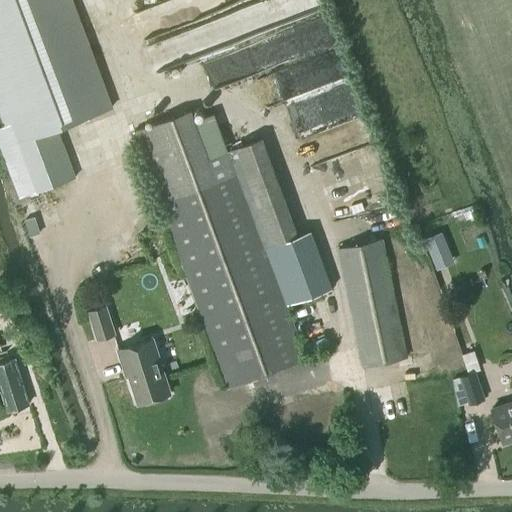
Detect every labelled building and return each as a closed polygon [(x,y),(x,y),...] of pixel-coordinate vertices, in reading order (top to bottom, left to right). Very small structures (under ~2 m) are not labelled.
[(0,0),(0,111),(6,128),(0,129),(0,148),(19,199),(75,178),(57,129),(112,109),(71,0),(0,0)] [(145,36),(156,70),(323,17),(317,0),(230,0),(234,8),(145,36)] [(338,52),(257,77),(266,104),(346,79),(338,52)] [(278,289),(263,247),(228,152),(208,160),(190,112),(134,133),(228,388),(305,360),(285,306),(278,289)] [(361,118),(302,136),(310,161),(369,143),(361,118)] [(285,306),(330,289),(332,288),(311,230),(263,247),(278,289),(285,306)] [(442,232),(425,239),(431,254),(448,247),(442,232)] [(339,249),(347,289),(363,367),(406,358),(382,240),(339,249)] [(434,296),(406,303),(417,354),(445,348),(434,296)] [(99,341),(115,335),(106,308),(91,313),(99,341)] [(166,396),(170,395),(153,341),(120,351),(128,378),(131,377),(139,404),(154,400),(155,403),(168,399),(166,396)] [(0,386),(8,412),(30,405),(16,359),(0,364),(0,386)] [(470,404),(485,399),(476,372),(461,378),(470,404)] [(503,443),(511,439),(511,409),(494,415),(503,443)]
